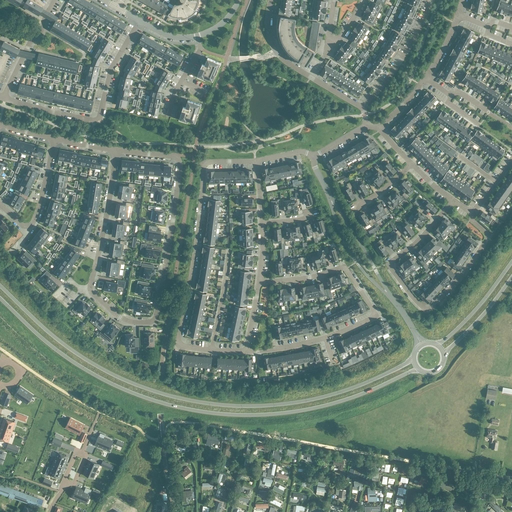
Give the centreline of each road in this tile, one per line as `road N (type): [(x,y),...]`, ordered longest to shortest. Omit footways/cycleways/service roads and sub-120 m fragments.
road 1 (secondary): [(0,297),(80,366),(153,401),(193,410),(300,410),(418,369)]
road 2 (secondary): [(413,359),(297,402),(186,400),(85,359),(0,286)]
road 3 (residential): [(177,156),(155,319),(126,322),(90,291),(116,151)]
road 4 (track): [(475,472),(202,424),(174,422),(160,432)]
road 5 (residential): [(255,161),(205,161),(179,344),(248,349)]
road 6 (residential): [(472,213),(489,237),(427,311),(388,263),(452,201)]
road 7 (residential): [(140,20),(111,68),(98,118),(4,99)]
road 8 (residential): [(248,349),(328,337),(377,315),(345,268)]
road 9 (residential): [(327,193),(356,263),(393,302)]
road 10 (residential): [(363,108),(400,63),(432,0)]
road 11 (residential): [(393,302),(327,193)]
road 12 (residential): [(54,139),(31,225),(0,203)]
